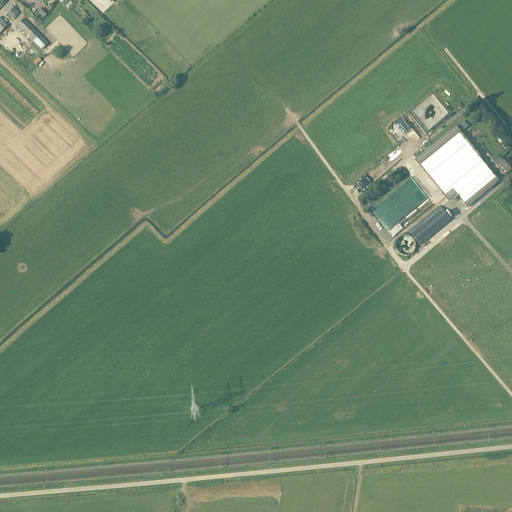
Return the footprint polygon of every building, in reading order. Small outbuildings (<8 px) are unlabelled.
[(5,11),(14,20),(20,13),(11,5),(5,11)] [(42,9),(39,12),(44,18),(48,14),(42,9)] [(27,36),(42,50),(48,44),(34,29),(34,28),(24,19),(17,26),(26,36),(27,36)] [(36,66),(41,61),(38,57),(33,62),(36,66)] [(400,128),(407,123),(404,119),(397,123),(400,128)] [(398,141),(403,137),(394,126),(389,130),(398,141)] [(499,182),(460,134),(458,132),(459,131),(456,127),(415,160),(448,200),(456,194),(467,208),(499,182)] [(376,179),(405,154),(399,147),(370,173),(376,179)] [(503,161),(500,158),(498,156),(492,160),(495,163),(505,175),(507,173),(511,169),(511,165),(511,164),(511,163),(508,158),(503,161)] [(399,191),(377,209),(378,208),(374,212),(371,213),(373,218),(381,215),(387,211),(385,211),(390,207),(395,203),(400,201),(407,196),(408,195),(415,189),(410,183),(409,181),(396,192),(399,191)] [(451,220),(439,206),(408,232),(420,246),(451,220)] [(399,224),(390,232),(393,236),(403,229),(399,224)] [(414,246),(414,244),(414,242),(413,240),(412,239),(410,238),(408,237),(407,236),(405,236),(403,236),(401,236),(399,237),(398,239),(396,240),(396,242),(395,244),(395,245),(395,247),(395,249),(396,251),(398,253),(399,254),(400,255),(403,255),(405,256),(407,255),(409,255),(411,254),(412,253),(413,251),(414,250),(414,248),(414,246)]
